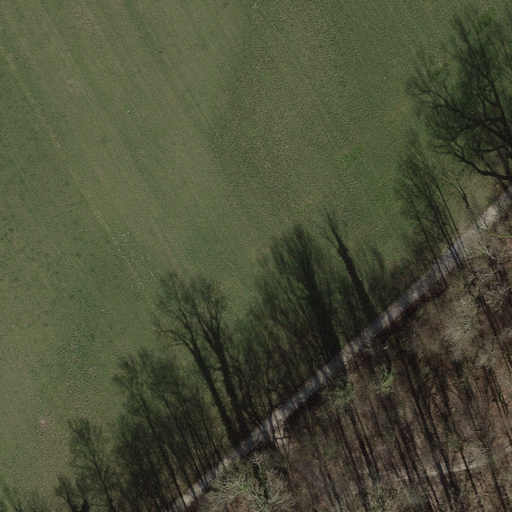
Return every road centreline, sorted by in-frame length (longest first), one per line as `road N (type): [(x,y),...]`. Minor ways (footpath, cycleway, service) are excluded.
road 1 (track): [(511,185),(171,511)]
road 2 (track): [(511,446),(448,470),(388,476),(340,511)]
